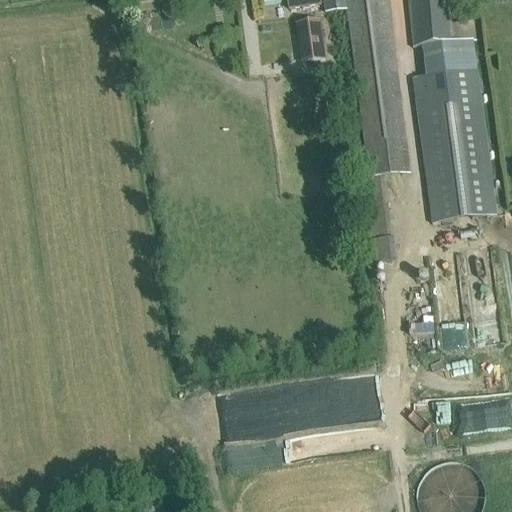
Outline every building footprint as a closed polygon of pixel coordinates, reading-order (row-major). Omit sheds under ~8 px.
[(134,0),(135,13),(159,12),(157,0),(134,0)] [(323,6),(321,0),(288,0),(290,11),(323,6)] [(347,12),(369,182),(385,180),(409,177),(386,0),(323,0),(325,14),(347,12)] [(408,0),(413,50),(453,46),(451,26),(448,0),(408,0)] [(326,62),(321,22),(296,25),(301,65),(326,62)] [(451,26),(453,46),(473,44),(476,44),(474,24),(451,26)] [(432,226),(496,218),(477,74),(414,82),(432,226)] [(370,265),(396,262),(385,180),(369,182),(360,183),(370,265)] [(510,409),(436,409),(435,437),(510,437),(510,409)] [(486,495),(485,492),(485,489),(484,486),(482,483),(481,479),(479,476),(476,473),(473,471),(470,468),(467,466),(463,464),(459,463),(455,463),(451,462),(447,462),(443,463),(440,464),(437,465),(433,467),(431,469),(428,470),(426,473),(424,475),(422,478),(420,481),(418,484),(417,488),(416,492),(416,496),(416,500),(417,504),(418,508),(419,511),(482,511),(483,509),(485,505),(485,502),(486,498),(486,495)]
